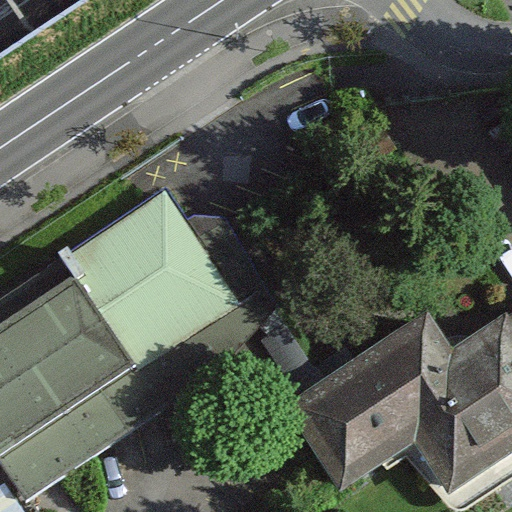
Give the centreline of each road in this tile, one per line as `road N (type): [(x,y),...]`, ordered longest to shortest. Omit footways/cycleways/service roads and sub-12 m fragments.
road 1 (motorway): [(59,145),(459,0)]
road 2 (primary): [(0,148),(222,0)]
road 3 (motorway): [(59,145),(273,0)]
